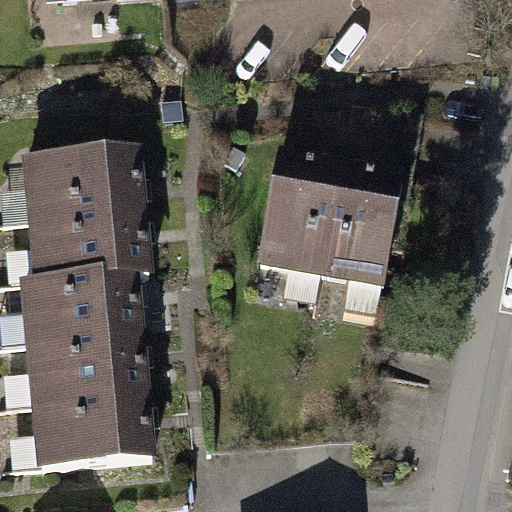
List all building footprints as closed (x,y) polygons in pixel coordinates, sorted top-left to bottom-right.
[(138,155),(30,165),(35,228),(144,217),(138,155)] [(342,171),(282,160),(262,269),(323,279),(342,171)] [(404,182),(342,171),(323,279),(384,291),(404,182)] [(144,217),(35,228),(41,288),(136,280),(149,278),(144,217)] [(27,289),(32,351),(142,341),(136,280),(41,288),(27,289)] [(32,351),(37,412),(147,402),(142,341),(32,351)] [(37,412),(43,474),(153,464),(147,402),(37,412)]
